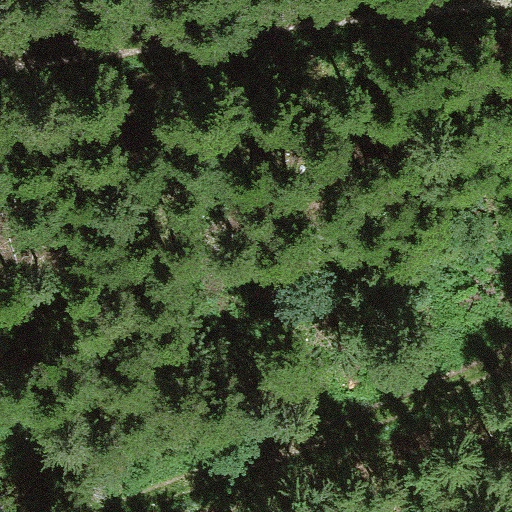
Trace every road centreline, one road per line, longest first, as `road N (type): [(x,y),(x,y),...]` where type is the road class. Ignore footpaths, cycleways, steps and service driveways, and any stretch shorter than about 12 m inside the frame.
road 1 (track): [(471,0),(0,103)]
road 2 (track): [(511,364),(260,511)]
